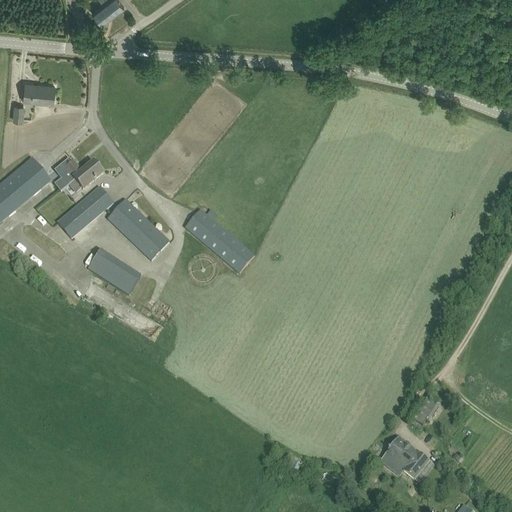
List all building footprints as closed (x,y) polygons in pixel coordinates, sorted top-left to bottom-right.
[(124,7),(118,0),(99,0),(103,4),(92,12),(102,24),(124,7)] [(25,84),(24,101),(53,103),(55,87),(25,84)] [(23,107),(15,107),(14,121),(22,121),(23,107)] [(69,159),(54,172),(67,187),(69,186),(75,194),(82,189),(83,191),(103,174),(94,164),(82,174),(73,163),(69,159)] [(114,205),(100,189),(58,224),(72,240),(114,205)] [(126,201),(108,220),(151,262),(170,243),(126,201)] [(200,211),(195,218),(185,229),(239,275),(254,257),(200,211)] [(130,296),(142,278),(100,252),(88,270),(130,296)] [(426,400),(413,421),(423,427),(426,422),(436,406),(426,400)] [(384,458),(393,465),(408,477),(415,482),(430,463),(399,439),(384,458)] [(456,455),(453,459),(459,464),(462,460),(456,455)]
